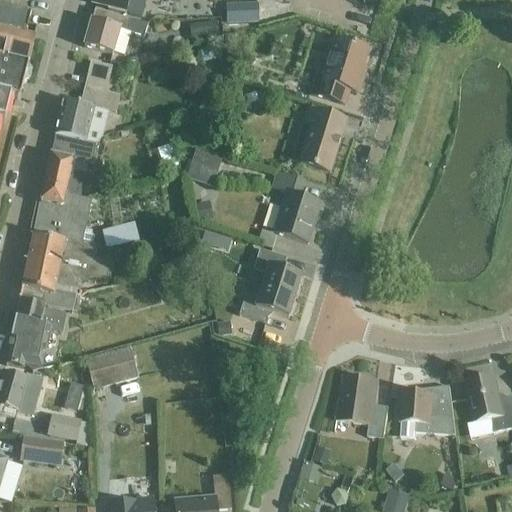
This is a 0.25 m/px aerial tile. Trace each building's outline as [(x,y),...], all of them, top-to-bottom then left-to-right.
[(93,0),(92,4),(108,8),(107,12),(141,20),(146,0),(93,0)] [(0,96),(13,99),(20,101),(24,85),(28,80),(30,73),(27,67),(34,43),(32,42),(35,30),(27,28),(30,14),(0,6),(0,96)] [(257,25),(257,6),(226,6),(227,25),(257,25)] [(83,49),(85,50),(111,58),(112,54),(123,57),(129,35),(142,39),(146,26),(127,22),(94,12),(83,49)] [(218,23),(190,27),(192,41),(220,37),(218,23)] [(368,52),(335,41),(324,74),(319,73),(312,97),(345,108),(349,92),(359,95),(363,80),(359,79),(368,52)] [(211,49),(199,52),(202,64),(214,61),(211,49)] [(221,53),(214,54),(216,62),(223,61),(221,53)] [(55,138),(95,148),(101,138),(107,113),(117,115),(121,99),(105,95),(111,69),(91,64),(84,91),(85,92),(82,107),(62,103),(55,138)] [(210,80),(214,93),(224,90),(221,77),(210,80)] [(256,93),(246,96),(248,104),(259,101),(256,93)] [(0,125),(1,123),(7,125),(13,99),(0,96),(0,125)] [(346,122),(310,111),(305,126),(310,128),(298,166),(329,175),(346,122)] [(171,135),(175,147),(189,142),(185,130),(171,135)] [(55,138),(40,203),(63,208),(65,197),(78,200),(83,175),(69,173),(72,161),(92,166),(95,148),(55,138)] [(150,149),(154,161),(168,157),(163,144),(150,149)] [(196,153),(187,181),(214,189),(223,161),(196,153)] [(299,198),(304,183),(277,174),(272,191),(286,195),(273,236),(307,247),(320,205),(299,198)] [(40,203),(19,302),(44,307),(44,308),(77,314),(80,299),(75,298),(78,282),(84,283),(84,279),(105,283),(110,264),(93,260),(95,249),(91,248),(93,238),(83,236),(87,216),(93,217),(96,204),(78,200),(65,197),(63,208),(40,203)] [(257,226),(267,229),(274,207),(264,203),(257,226)] [(201,223),(213,220),(209,204),(197,207),(201,223)] [(138,243),(134,227),(101,236),(105,252),(138,243)] [(255,230),(253,244),(269,246),(271,233),(255,230)] [(202,246),(211,249),(214,238),(205,235),(202,246)] [(188,267),(203,264),(200,251),(185,255),(188,267)] [(261,289),(295,299),(301,278),(283,272),(286,260),(259,252),(253,273),(265,277),(261,289)] [(203,264),(188,267),(191,278),(205,274),(203,264)] [(295,299),(261,289),(257,301),(245,297),(239,318),(265,326),(269,315),(288,321),(295,299)] [(44,307),(19,302),(5,368),(23,372),(23,368),(32,374),(41,372),(49,334),(62,337),(66,317),(54,314),(43,312),(44,308),(44,307)] [(229,325),(217,327),(219,338),(231,336),(229,325)] [(137,380),(129,350),(85,363),(93,392),(137,380)] [(26,380),(3,374),(0,386),(0,410),(34,419),(44,383),(26,378),(26,380)] [(377,383),(345,379),(342,404),(339,403),(336,423),(369,428),(367,439),(384,441),(389,409),(374,407),(377,383)] [(468,385),(476,425),(492,422),(495,435),(511,431),(511,402),(501,405),(495,379),(468,385)] [(70,387),(67,399),(82,404),(86,391),(70,387)] [(401,424),(402,425),(401,440),(415,441),(416,435),(456,438),(450,389),(431,391),(432,396),(403,394),(401,424)] [(53,420),(48,439),(75,446),(80,426),(53,420)] [(22,441),(19,462),(60,468),(63,446),(22,441)] [(317,451),(313,462),(325,466),(329,455),(317,451)] [(305,465),(300,481),(316,485),(321,470),(305,465)] [(393,465),(385,472),(394,484),(403,477),(393,465)] [(227,511),(231,511),(228,477),(212,479),(214,499),(187,502),(188,506),(174,507),(174,511),(227,511)] [(455,481),(447,477),(442,487),(450,491),(455,481)] [(336,491),(331,499),(335,507),(344,507),(348,494),(336,491)] [(389,492),(385,504),(406,510),(409,498),(389,492)] [(154,511),(154,502),(107,507),(107,511),(154,511)]
